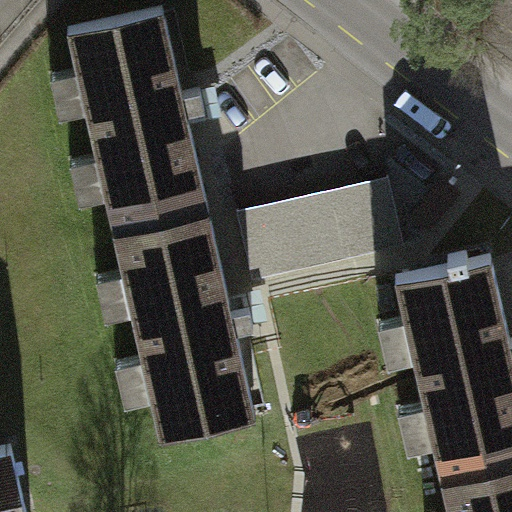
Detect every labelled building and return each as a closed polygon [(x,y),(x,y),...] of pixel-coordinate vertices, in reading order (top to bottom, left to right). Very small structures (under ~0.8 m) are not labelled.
[(125,228),(229,202),(181,10),(77,36),(125,228)] [(257,209),(265,278),(336,269),(327,200),(257,209)] [(229,202),(125,228),(177,442),(281,417),(229,202)] [(456,480),(511,465),(511,261),(408,287),(456,480)] [(55,511),(44,459),(0,468),(0,511),(55,511)] [(511,511),(511,465),(456,480),(463,511),(511,511)]
